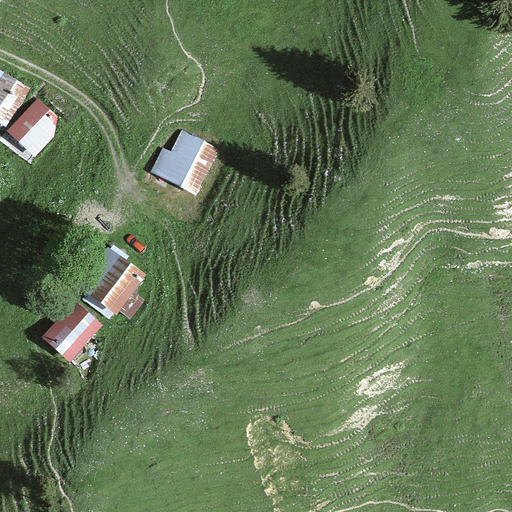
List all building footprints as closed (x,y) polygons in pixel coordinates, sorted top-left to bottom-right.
[(0,127),(7,131),(29,89),(0,73),(0,127)] [(9,133),(38,158),(57,136),(61,117),(39,98),(9,133)] [(162,147),(149,173),(197,198),(222,149),(182,129),(170,151),(162,147)] [(132,321),(148,300),(136,292),(148,275),(110,248),(79,292),(117,319),(121,314),(132,321)] [(76,300),(42,340),(71,365),(105,325),(76,300)]
